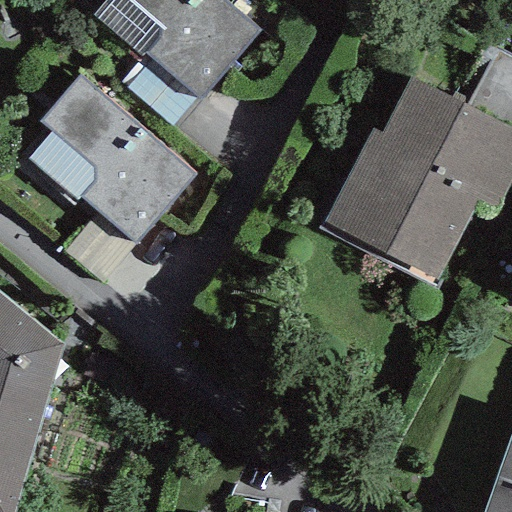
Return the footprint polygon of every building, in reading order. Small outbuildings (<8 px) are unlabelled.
[(260,32),(223,0),(105,0),(92,16),(150,62),(196,99),(200,103),(260,32)] [(173,126),(196,99),(150,62),(126,88),(173,126)] [(190,179),(79,76),(38,123),(50,133),(27,158),(96,214),(135,246),(190,179)] [(372,130),(324,222),(320,229),(433,288),(478,202),(496,211),(511,180),(511,130),(409,76),(379,133),(372,130)] [(103,285),(135,246),(96,214),(64,252),(103,285)] [(12,511),(61,345),(0,294),(0,511),(12,511)] [(511,511),(511,429),(483,511),(511,511)]
